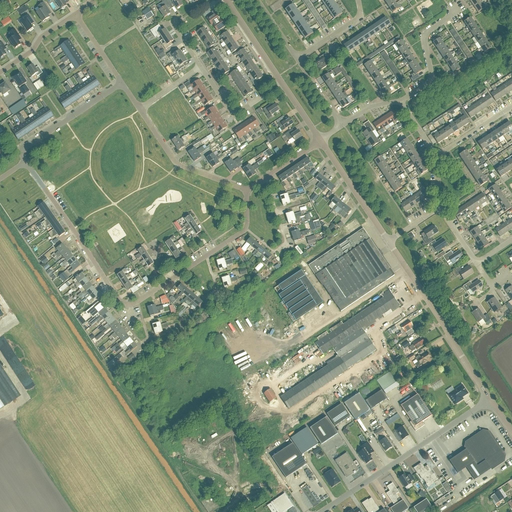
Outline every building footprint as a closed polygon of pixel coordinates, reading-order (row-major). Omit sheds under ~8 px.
[(67,6),(65,5),(68,3),(65,0),(59,0),(56,2),(61,10),(62,9),(63,10),(65,9),(65,8),(67,6)] [(161,1),(162,3),(160,4),(163,8),(159,10),(164,18),(170,14),(166,7),(169,5),(166,0),(165,0),(158,0),(157,1),(159,3),(161,1)] [(166,0),(169,5),(173,3),(177,9),(183,5),(179,0),(175,0),(174,1),(173,0),(166,0)] [(327,10),(335,4),(332,0),(331,0),(324,5),(327,10)] [(389,0),(386,3),(389,8),(395,4),(393,1),(394,0),(389,0)] [(481,2),(474,7),(478,13),(485,8),(488,6),(486,4),(484,0),(481,2)] [(398,2),(395,4),(389,8),(392,13),(399,9),(397,6),(399,4),(398,2)] [(49,18),(48,16),(51,14),(48,10),(44,3),(38,7),(40,11),(37,13),(43,22),(45,22),(46,21),(46,20),(49,18)] [(288,15),(297,9),(293,4),(285,10),(288,15)] [(330,14),(339,9),(335,4),(327,10),(330,14)] [(28,10),(25,7),(18,11),(21,15),(28,10)] [(147,20),(154,16),(148,8),(142,12),(147,20)] [(221,19),(218,16),(221,14),(217,9),(211,13),(213,15),(207,19),(212,26),(213,25),(217,31),(226,25),(222,18),(221,19)] [(292,19),(300,14),(297,9),(288,15),(292,19)] [(339,9),(330,14),(334,19),(342,14),(339,9)] [(295,24),(303,19),(300,14),(292,19),(295,24)] [(33,30),(31,25),(34,24),(34,23),(28,15),(23,19),(25,22),(21,24),(27,32),(29,31),(30,32),(33,30)] [(12,23),(8,18),(1,23),(4,28),(12,23)] [(381,21),(385,28),(390,24),(386,18),(381,21)] [(467,27),(474,23),(470,18),(464,22),(466,25),(463,27),(465,29),(467,27)] [(298,29),(306,24),(303,19),(295,24),(298,29)] [(380,31),(385,28),(381,21),(375,25),(380,31)] [(471,32),(477,28),(474,23),(467,27),(471,32)] [(301,34),(309,28),(306,24),(298,29),(301,34)] [(160,36),(163,39),(169,35),(165,29),(163,31),(159,25),(150,31),(155,38),(157,37),(158,38),(160,36)] [(374,35),(380,31),(375,25),(370,28),(374,35)] [(208,33),(210,32),(208,29),(206,31),(204,27),(196,32),(200,38),(208,33)] [(309,28),(301,34),(305,39),(313,33),(309,28)] [(369,38),(374,35),(370,28),(365,32),(369,38)] [(474,37),(480,33),(477,28),(471,32),(474,37)] [(21,45),(18,41),(21,40),(20,38),(14,30),(9,33),(13,38),(9,40),(15,49),(21,45)] [(224,42),(231,37),(227,32),(220,37),(222,40),(220,41),(222,44),(224,42)] [(364,42),(369,38),(365,32),(360,35),(364,42)] [(210,36),(208,33),(200,38),(204,44),(213,37),(211,35),(210,36)] [(477,43),(484,38),(480,33),(474,37),(477,43)] [(169,35),(163,39),(165,43),(162,45),(166,50),(172,45),(171,43),(173,41),(169,35)] [(359,45),(364,42),(360,35),(355,39),(359,45)] [(213,37),(204,44),(208,49),(215,44),(213,41),(215,40),(213,37)] [(226,49),(235,43),(231,37),(224,42),(226,45),(224,47),(226,49)] [(433,43),(436,48),(443,44),(441,41),(443,40),(441,37),(433,43)] [(481,48),(487,43),(484,38),(477,43),(481,48)] [(354,49),(359,45),(355,39),(349,42),(354,49)] [(398,50),(405,46),(401,40),(395,45),(398,50)] [(64,53),(73,46),(69,41),(60,47),(55,50),(56,52),(61,49),(64,53)] [(348,52),(354,49),(349,42),(344,46),(348,52)] [(235,43),(226,49),(227,52),(229,50),(231,54),(239,49),(235,43)] [(491,48),(487,43),(481,48),(483,51),(481,52),(482,54),(491,48)] [(440,53),(446,49),(443,44),(436,48),(440,53)] [(62,62),(77,52),(73,46),(64,53),(67,56),(61,60),(62,62)] [(402,55),(408,51),(405,46),(398,50),(402,55)] [(211,59),(220,53),(218,51),(217,52),(214,48),(207,53),(211,59)] [(448,48),(446,49),(440,53),(443,58),(450,54),(448,51),(449,50),(448,48)] [(240,60),(248,55),(244,49),(236,54),(238,57),(237,58),(238,61),(240,60)] [(176,61),(183,56),(180,51),(176,53),(174,50),(167,55),(170,60),(174,57),(176,61)] [(405,60),(412,56),(408,51),(402,55),(405,60)] [(77,52),(62,62),(64,64),(69,60),(72,64),(81,58),(77,52)] [(215,65),(222,60),(220,57),(222,55),(220,53),(211,59),(215,65)] [(328,57),(326,53),(322,56),(323,58),(315,63),(320,71),(328,65),(327,64),(331,61),(331,62),(334,59),(331,55),(328,57)] [(447,63),(453,59),(450,54),(443,58),(447,63)] [(242,66),(251,60),(248,55),(240,60),(242,63),(240,64),(242,66)] [(183,56),(176,61),(178,64),(175,67),(178,72),(186,67),(184,64),(187,61),(183,56)] [(409,65),(415,61),(412,56),(405,60),(409,65)] [(81,58),(72,64),(74,68),(69,72),(70,74),(76,70),(85,64),(81,58)] [(453,59),(447,63),(450,68),(456,64),(454,61),(456,60),(455,58),(453,59)] [(364,65),(367,71),(374,66),(372,63),(374,61),(373,59),(364,65)] [(218,70),(227,64),(226,62),(224,63),(222,60),(215,65),(218,70)] [(248,71),(255,66),(251,60),(242,66),(244,69),(245,68),(248,71)] [(412,70),(418,66),(415,61),(409,65),(412,70)] [(227,64),(218,70),(222,76),(230,71),(227,68),(229,67),(227,64)] [(456,64),(450,68),(454,74),(460,69),(456,64)] [(37,70),(33,65),(32,65),(31,65),(30,66),(30,67),(28,68),(31,73),(29,74),(32,77),(33,76),(36,74),(37,77),(43,73),(39,68),(37,70)] [(371,76),(377,71),(375,68),(377,67),(376,65),(374,66),(367,71),(371,76)] [(250,77),(259,71),(255,66),(248,71),(250,74),(248,75),(250,77)] [(422,71),(418,66),(412,70),(414,73),(411,75),(412,78),(410,79),(413,82),(420,78),(417,74),(422,71)] [(341,72),(344,71),(341,67),(339,68),(338,67),(333,70),(337,76),(341,72)] [(233,80),(243,74),(241,72),(239,73),(237,70),(230,74),(233,80)] [(374,81),(381,76),(379,73),(381,72),(379,70),(377,71),(371,76),(374,81)] [(92,78),(88,80),(94,89),(100,85),(94,76),(93,76),(90,71),(88,72),(92,78)] [(259,71),(250,77),(251,80),(253,79),(255,82),(263,77),(259,71)] [(322,78),(325,83),(332,79),(330,76),(332,74),(331,72),(328,74),(322,78)] [(27,83),(21,73),(16,77),(15,76),(12,78),(14,81),(15,81),(19,88),(22,86),(22,87),(19,89),(24,95),(30,91),(25,85),(24,84),(27,83)] [(237,86),(245,81),(243,78),(244,77),(243,74),(233,80),(237,86)] [(43,85),(50,81),(47,75),(40,79),(43,85)] [(378,86),(384,82),(382,78),(384,77),(383,75),(381,76),(374,81),(378,86)] [(88,93),(94,89),(88,80),(84,83),(80,77),(78,79),(88,93)] [(82,97),(88,93),(78,79),(76,80),(80,85),(76,88),(82,97)] [(329,88),(335,84),(332,79),(325,83),(329,88)] [(33,84),(37,90),(43,86),(39,80),(33,84)] [(194,91),(203,85),(199,80),(191,86),(190,85),(186,87),(188,90),(192,87),(193,88),(194,90),(194,91)] [(241,91),(250,85),(248,83),(247,84),(245,81),(237,86),(241,91)] [(332,93),(339,89),(337,86),(339,85),(338,82),(335,84),(329,88),(332,93)] [(381,91),(388,87),(384,82),(378,86),(381,91)] [(507,94),(511,90),(511,88),(508,82),(502,86),(507,94)] [(10,91),(5,83),(2,86),(1,85),(0,85),(0,90),(3,95),(10,91)] [(69,85),(67,86),(77,101),(82,97),(76,88),(72,91),(69,85)] [(198,96),(206,90),(203,85),(194,91),(194,90),(192,91),(190,92),(191,95),(195,92),(197,95),(198,96)] [(250,85),(241,91),(245,97),(252,92),(250,89),(252,88),(250,85)] [(390,85),(388,87),(381,91),(385,96),(391,92),(389,89),(391,87),(390,85)] [(71,105),(77,101),(67,86),(65,88),(69,93),(65,96),(71,105)] [(501,98),(507,94),(502,86),(496,90),(501,98)] [(336,98),(342,94),(339,89),(332,93),(336,98)] [(201,101),(209,95),(206,90),(198,96),(197,95),(193,97),(194,100),(198,97),(200,100),(201,101)] [(495,102),(501,98),(496,90),(490,94),(495,102)] [(65,109),(71,105),(65,96),(61,98),(57,93),(55,94),(59,100),(65,109)] [(339,104),(345,99),(344,97),(346,95),(344,93),(342,94),(336,98),(339,104)] [(213,100),(209,95),(201,101),(200,100),(196,102),(197,104),(198,105),(202,102),(204,106),(213,100)] [(483,99),(488,107),(494,103),(489,95),(483,99)] [(345,99),(339,104),(342,109),(349,104),(345,99)] [(482,111),(488,107),(483,99),(477,103),(482,111)] [(41,112),(47,121),(50,119),(53,117),(47,108),(43,102),(41,103),(45,109),(41,112)] [(476,114),(482,111),(477,103),(471,107),(476,114)] [(18,104),(12,108),(16,113),(21,109),(18,104)] [(272,107),(271,105),(263,110),(267,116),(270,114),(272,116),(280,110),(276,105),(272,107)] [(209,118),(217,112),(214,107),(205,112),(201,114),(202,116),(206,114),(208,117),(209,118)] [(470,118),(476,114),(471,107),(465,111),(470,118)] [(34,109),(32,110),(42,125),(45,123),(47,121),(41,112),(37,114),(34,109)] [(39,126),(42,125),(32,110),(30,111),(34,117),(30,119),(36,128),(39,126)] [(459,120),(464,127),(469,123),(467,120),(469,119),(463,110),(459,112),(462,116),(462,115),(463,117),(459,120)] [(393,122),(394,121),(397,119),(399,122),(401,120),(399,117),(398,118),(393,111),(388,114),(393,122)] [(212,123),(220,117),(217,112),(209,118),(208,117),(204,119),(205,121),(209,119),(211,122),(212,123)] [(396,124),(394,121),(393,122),(388,114),(383,117),(388,125),(392,123),(394,125),(396,124)] [(36,128),(30,119),(26,122),(22,116),(20,118),(30,132),(34,130),(36,128)] [(215,128),(224,122),(220,117),(212,123),(211,122),(207,124),(209,126),(213,124),(215,127),(215,128)] [(254,129),(253,130),(256,134),(258,132),(255,128),(259,126),(254,117),(248,121),(254,129)] [(384,128),(388,125),(383,117),(378,121),(383,128),(382,129),(384,132),(386,130),(384,128)] [(22,124),(18,127),(25,136),(29,133),(30,132),(20,118),(18,119),(22,124)] [(282,119),(276,122),(281,129),(282,131),(285,129),(294,124),(290,118),(284,122),(282,119)] [(464,127),(459,120),(456,121),(454,119),(452,120),(454,123),(458,130),(464,127)] [(250,131),(253,130),(254,129),(248,121),(243,124),(249,132),(248,133),(251,137),(253,135),(250,131)] [(379,131),(382,129),(383,128),(378,121),(373,124),(378,131),(377,132),(379,135),(381,134),(379,131)] [(215,128),(215,127),(211,129),(211,130),(212,131),(216,129),(219,133),(223,130),(227,127),(224,122),(215,128)] [(375,131),(368,122),(363,125),(366,129),(367,129),(368,131),(367,132),(366,131),(363,133),(372,147),(379,143),(372,133),(375,131)] [(458,130),(454,123),(451,125),(450,123),(448,124),(449,126),(448,127),(453,134),(458,130)] [(24,136),(25,136),(18,127),(14,130),(11,124),(9,125),(13,131),(12,131),(19,140),(24,136)] [(249,132),(243,124),(239,127),(244,136),(243,136),(246,140),(248,139),(245,135),(248,133),(249,132)] [(453,134),(448,127),(446,128),(444,126),(442,127),(444,130),(443,130),(448,137),(453,134)] [(508,133),(504,126),(499,129),(503,136),(506,134),(508,133)] [(240,138),(243,136),(244,136),(239,127),(233,131),(239,139),(238,139),(241,143),(243,142),(240,138)] [(440,132),(438,129),(436,130),(438,133),(438,134),(443,141),(448,137),(443,130),(440,132)] [(498,140),(503,136),(499,129),(493,133),(498,140)] [(298,131),(292,135),(290,131),(285,135),(289,141),(293,138),(295,141),(302,136),(298,131)] [(431,134),(438,144),(443,141),(438,134),(435,136),(433,133),(431,134)] [(500,142),(498,140),(493,133),(488,136),(493,143),(496,141),(498,144),(500,142)] [(177,137),(172,141),(175,146),(181,142),(187,138),(186,136),(185,135),(181,138),(182,139),(179,140),(177,137)] [(493,143),(488,136),(483,139),(488,146),(491,145),(493,143)] [(181,142),(175,146),(179,151),(184,147),(182,144),(189,140),(187,138),(181,142)] [(403,149),(410,144),(407,139),(400,144),(402,147),(400,148),(401,150),(403,149)] [(490,149),(488,146),(483,139),(478,143),(482,150),(485,148),(487,151),(490,149)] [(407,154),(414,149),(410,144),(403,149),(405,152),(403,153),(405,156),(407,154)] [(191,157),(204,149),(202,147),(197,151),(195,148),(188,152),(191,157)] [(207,147),(204,149),(191,157),(194,162),(201,158),(199,155),(208,149),(207,147)] [(410,159),(417,155),(414,149),(407,154),(410,159)] [(269,150),(263,154),(265,157),(266,156),(268,158),(273,155),(269,150)] [(463,161),(470,156),(466,151),(459,155),(463,161)] [(213,154),(206,158),(210,163),(222,155),(221,153),(215,157),(213,154)] [(217,160),(222,157),(223,156),(222,155),(210,163),(213,168),(219,163),(217,160)] [(414,165),(421,160),(417,155),(410,159),(412,162),(410,164),(412,166),(414,165)] [(463,161),(466,166),(473,161),(471,158),(473,157),(471,155),(470,156),(463,161)] [(385,162),(384,161),(381,156),(374,161),(378,166),(385,162)] [(228,168),(240,160),(239,158),(233,162),(231,159),(224,164),(228,168)] [(305,167),(304,167),(307,171),(309,170),(307,166),(311,163),(308,158),(302,162),(305,167)] [(240,160),(228,168),(231,173),(238,169),(236,166),(240,163),(241,162),(240,160)] [(388,167),(386,163),(388,162),(386,160),(384,161),(385,162),(378,166),(381,171),(388,167)] [(415,171),(424,165),(421,160),(414,165),(416,168),(413,169),(415,171)] [(469,171),(476,166),(475,163),(477,162),(476,160),(473,161),(466,166),(469,171)] [(301,170),(304,167),(305,167),(302,162),(296,166),(299,171),(298,171),(301,175),(303,174),(301,170)] [(511,170),(506,163),(504,165),(502,162),(499,164),(501,167),(506,174),(511,170)] [(251,167),(249,164),(243,169),(246,174),(259,165),(257,163),(251,167)] [(259,165),(246,174),(249,178),(256,174),(254,171),(260,167),(259,165)] [(391,172),(389,169),(391,167),(390,165),(388,167),(381,171),(384,177),(391,172)] [(424,165),(415,171),(418,177),(421,175),(428,170),(424,165)] [(473,176),(480,172),(478,169),(481,167),(479,165),(477,167),(476,166),(469,171),(473,176)] [(295,174),(298,171),(299,171),(296,166),(290,170),(293,175),(295,179),(298,178),(295,174)] [(500,177),(506,174),(501,167),(496,170),(500,177)] [(289,178),(293,175),(290,170),(284,173),(288,178),(287,179),(290,183),(292,182),(289,178)] [(476,181),(483,177),(481,174),(484,172),(483,170),(480,172),(473,176),(476,181)] [(384,177),(388,182),(395,177),(391,172),(384,177)] [(283,181),(287,179),(288,178),(284,173),(278,177),(282,182),(281,183),(284,187),(286,186),(283,181)] [(321,184),(324,179),(319,174),(315,179),(319,182),(316,186),(318,188),(322,184),(321,184)] [(398,182),(396,179),(398,178),(397,176),(395,177),(388,182),(391,187),(398,182)] [(485,176),(484,177),(483,177),(476,181),(480,187),(487,182),(485,179),(486,178),(485,176)] [(326,188),(330,183),(324,179),(321,184),(322,184),(325,187),(322,191),(324,192),(327,189),(326,188)] [(398,182),(391,187),(395,192),(402,188),(400,184),(403,183),(401,180),(398,182)] [(326,188),(327,189),(330,191),(327,195),(329,197),(333,193),(332,192),(336,188),(330,183),(326,188)] [(492,196),(500,190),(496,185),(488,190),(491,194),(488,195),(489,197),(492,196)] [(418,193),(423,201),(429,197),(424,189),(418,193)] [(496,201),(503,196),(500,190),(492,196),(494,199),(492,201),(493,203),(496,201)] [(417,205),(423,201),(418,193),(412,197),(417,205)] [(481,204),(485,202),(487,205),(489,204),(482,194),(476,197),(481,204)] [(500,207),(507,202),(503,196),(496,201),(498,205),(496,207),(497,209),(500,207)] [(294,197),(281,201),(283,206),(286,205),(287,205),(287,204),(290,203),(290,201),(295,199),(294,197)] [(335,197),(331,202),(335,205),(332,209),(333,210),(334,211),(337,207),(337,206),(340,201),(335,197)] [(411,209),(417,205),(412,197),(406,201),(411,209)] [(481,204),(476,197),(471,201),(475,208),(479,205),(481,209),(483,207),(481,204)] [(340,201),(337,206),(337,207),(341,209),(337,213),(340,215),(343,211),(342,210),(346,206),(340,201)] [(405,213),(411,209),(406,201),(400,205),(405,213)] [(475,208),(471,201),(465,205),(469,212),(470,212),(473,209),(476,213),(478,211),(475,208)] [(501,215),(511,208),(507,202),(500,207),(502,211),(500,213),(501,215)] [(34,214),(36,216),(48,208),(44,203),(38,207),(40,209),(37,211),(38,211),(34,214)] [(472,215),(470,212),(469,212),(465,205),(459,209),(464,216),(467,213),(470,217),(472,215)] [(343,211),(340,215),(343,218),(345,219),(348,215),(351,210),(346,206),(342,210),(343,211)] [(48,208),(36,216),(38,219),(44,215),(45,217),(51,213),(48,208)] [(466,219),(464,216),(459,209),(453,213),(458,220),(462,217),(464,220),(466,219)] [(51,213),(45,217),(47,220),(41,224),(43,226),(54,218),(51,213)] [(300,215),(287,219),(288,224),(289,224),(292,224),(292,223),(293,223),(296,221),(295,219),(299,218),(300,217),(300,215)] [(187,223),(184,225),(185,227),(186,228),(189,225),(188,224),(193,221),(190,216),(185,219),(187,223)] [(51,225),(52,227),(58,223),(54,218),(43,226),(45,228),(51,225)] [(511,229),(511,226),(508,221),(506,222),(504,219),(502,221),(504,223),(502,225),(507,233),(511,229)] [(189,225),(186,228),(188,231),(189,233),(193,231),(192,230),(197,226),(193,221),(188,224),(189,225)] [(61,228),(58,223),(52,227),(54,230),(48,233),(50,236),(61,228)] [(507,233),(502,225),(500,226),(499,223),(496,225),(497,227),(498,226),(499,227),(495,230),(500,237),(507,233)] [(474,238),(481,233),(478,229),(481,227),(480,225),(469,232),(474,238)] [(193,231),(189,233),(191,236),(193,238),(196,236),(196,235),(201,232),(197,226),(192,230),(193,231)] [(432,241),(430,238),(438,232),(433,226),(424,232),(427,237),(423,239),(423,238),(422,239),(426,245),(432,241)] [(61,228),(50,236),(52,238),(55,236),(58,235),(59,237),(65,233),(61,228)] [(341,312),(394,275),(363,229),(309,266),(323,286),(341,312)] [(477,243),(485,238),(482,235),(485,233),(484,231),(481,233),(474,238),(477,243)] [(328,242),(338,235),(336,232),(326,239),(328,242)] [(305,233),(293,237),(294,242),(294,243),(297,242),(297,241),(298,241),(301,240),(301,237),(306,236),(305,233)] [(315,236),(307,238),(309,245),(317,243),(315,236)] [(170,240),(165,243),(169,249),(174,245),(173,244),(171,241),(175,239),(173,237),(170,239),(170,240)] [(485,238),(477,243),(481,249),(489,244),(486,240),(489,239),(488,237),(485,238)] [(252,247),(255,243),(250,238),(246,243),(250,246),(247,250),(249,252),(252,248),(252,247)] [(447,246),(442,239),(435,244),(433,241),(428,245),(434,254),(447,246)] [(174,245),(169,249),(172,254),(178,251),(177,250),(180,247),(178,244),(177,242),(173,244),(174,245)] [(257,252),(261,247),(255,243),(252,247),(252,248),(256,251),(252,254),(255,256),(258,252),(257,252)] [(54,259),(56,257),(66,249),(62,244),(56,249),(58,252),(55,255),(54,254),(51,256),(54,259)] [(141,256),(146,253),(143,247),(137,251),(140,255),(137,257),(138,259),(142,257),(141,256)] [(178,251),(172,254),(176,259),(181,256),(179,252),(182,250),(180,247),(177,250),(178,251)] [(262,256),(266,252),(261,247),(257,252),(258,252),(261,255),(258,259),(260,261),(263,257),(262,256)] [(63,258),(70,253),(66,249),(56,257),(58,259),(61,256),(63,258)] [(438,259),(441,257),(446,254),(444,251),(439,254),(436,256),(438,259)] [(463,257),(459,251),(451,256),(448,253),(443,257),(446,262),(450,260),(453,264),(463,257)] [(262,256),(263,257),(266,260),(263,263),(265,265),(269,261),(268,261),(272,256),(266,252),(262,256)] [(64,265),(73,257),(70,253),(63,258),(65,260),(62,263),(64,265)] [(145,262),(150,258),(146,253),(141,256),(142,257),(144,260),(140,262),(142,265),(145,263),(145,262)] [(44,265),(49,261),(46,256),(41,260),(44,265)] [(71,267),(77,262),(73,257),(64,265),(65,267),(69,264),(71,267)] [(145,262),(145,263),(147,265),(144,268),(146,270),(149,268),(149,267),(154,264),(150,258),(145,262)] [(77,262),(71,267),(73,269),(69,272),(71,274),(74,271),(81,266),(77,262)] [(230,262),(218,266),(219,271),(219,270),(220,271),(222,270),(223,270),(223,269),(227,268),(226,266),(231,264),(230,262)] [(473,273),(469,266),(461,271),(459,268),(454,271),(457,276),(460,274),(463,279),(473,273)] [(126,277),(125,276),(123,273),(127,271),(125,269),(122,271),(122,272),(117,275),(120,281),(126,277)] [(322,302),(305,276),(301,271),(274,289),(279,296),(296,320),(322,302)] [(76,286),(85,278),(81,274),(75,279),(77,281),(74,284),(76,286)] [(129,283),(129,282),(127,279),(130,277),(129,274),(125,276),(126,277),(120,281),(124,286),(129,283)] [(89,282),(85,278),(76,286),(77,288),(81,285),(83,288),(89,282)] [(135,285),(137,288),(144,284),(142,281),(141,281),(139,279),(136,281),(138,283),(135,285)] [(129,283),(124,286),(128,292),(133,288),(130,284),(134,282),(132,280),(129,282),(129,283)] [(236,282),(235,280),(223,283),(224,288),(225,289),(227,288),(227,287),(228,287),(232,286),(231,283),(236,282)] [(483,287),(478,280),(472,285),(470,282),(463,286),(467,292),(470,289),(473,293),(483,287)] [(83,295),(92,287),(89,282),(83,288),(85,290),(81,293),(83,295)] [(183,293),(187,289),(181,284),(177,289),(181,292),(178,296),(179,297),(180,298),(183,294),(183,293)] [(90,296),(96,291),(92,287),(83,295),(84,297),(88,294),(90,296)] [(188,298),(192,293),(187,289),(183,293),(183,294),(187,297),(183,300),(185,302),(189,299),(188,298)] [(96,291),(90,296),(92,299),(88,302),(90,303),(93,301),(100,296),(96,291)] [(396,309),(400,306),(389,291),(382,296),(383,298),(343,325),(341,322),(330,330),(331,333),(328,335),(327,332),(317,338),(319,341),(316,343),(324,354),(332,348),(338,356),(327,363),(328,365),(281,397),(289,409),(348,370),(347,369),(349,368),(353,366),(376,350),(372,344),(362,329),(395,307),(396,309)] [(170,293),(166,295),(173,304),(179,297),(178,296),(177,295),(174,298),(170,293)] [(193,302),(197,298),(192,293),(188,298),(189,299),(192,301),(189,305),(191,307),(194,303),(193,302)] [(169,302),(165,296),(161,297),(162,304),(169,302)] [(193,302),(194,303),(197,306),(194,310),(196,311),(199,308),(199,307),(203,302),(197,298),(193,302)] [(501,307),(495,298),(487,303),(494,313),(499,309),(502,314),(508,310),(507,309),(505,306),(505,305),(501,307)] [(98,313),(104,308),(101,304),(95,309),(91,312),(93,314),(96,311),(98,313)] [(98,320),(108,312),(104,308),(98,313),(93,317),(95,319),(89,324),(91,327),(98,320)] [(162,308),(149,312),(150,317),(151,317),(154,316),(153,316),(154,316),(154,315),(158,314),(157,312),(162,311),(162,308)] [(479,309),(472,313),(478,323),(483,320),(485,324),(486,323),(487,326),(491,323),(490,321),(491,320),(487,314),(484,317),(479,309)] [(105,322),(112,317),(108,312),(98,320),(100,322),(104,319),(105,322)] [(81,317),(78,319),(83,326),(86,323),(81,317)] [(106,329),(115,321),(112,317),(105,322),(107,324),(104,327),(106,329)] [(113,330),(119,325),(115,321),(106,329),(107,331),(111,328),(113,330)] [(410,322),(409,321),(406,324),(405,323),(401,326),(408,336),(414,332),(412,329),(413,328),(413,327),(413,326),(411,324),(412,324),(411,322),(410,322)] [(113,338),(122,330),(119,325),(113,330),(115,333),(111,336),(113,338)] [(162,332),(166,331),(165,329),(167,328),(166,326),(154,329),(155,334),(155,335),(158,334),(158,333),(159,333),(162,332)] [(120,339),(126,334),(122,330),(113,338),(114,340),(118,337),(120,339)] [(120,346),(130,338),(126,334),(120,339),(122,341),(118,344),(120,346)] [(127,348),(133,343),(130,338),(120,346),(122,348),(125,345),(127,348)] [(424,343),(421,339),(417,342),(416,341),(413,344),(409,347),(412,352),(416,349),(417,350),(420,348),(419,346),(424,343)] [(133,343),(127,348),(129,350),(126,353),(127,355),(131,352),(137,347),(133,343)] [(426,360),(431,357),(428,353),(421,358),(419,355),(415,358),(418,362),(415,365),(417,368),(427,362),(426,360)] [(0,409),(21,396),(0,364),(0,409)] [(390,372),(376,381),(385,394),(399,385),(390,372)] [(431,386),(434,390),(443,384),(440,379),(431,386)] [(460,399),(468,394),(462,385),(448,395),(455,405),(461,401),(460,399)] [(359,392),(362,396),(370,392),(367,387),(359,392)] [(269,403),(276,398),(271,389),(263,394),(269,403)] [(371,410),(387,399),(382,390),(365,401),(371,410)] [(367,417),(372,414),(359,394),(344,404),(355,420),(365,414),(367,417)] [(425,425),(422,422),(432,416),(418,395),(401,406),(411,422),(409,423),(415,431),(425,425)] [(335,427),(350,417),(342,404),(327,414),(335,427)] [(385,422),(387,426),(400,417),(397,413),(385,422)] [(338,434),(327,417),(310,428),(321,445),(338,434)] [(402,440),(409,436),(402,426),(396,431),(402,440)] [(385,430),(382,427),(374,432),(377,436),(385,430)] [(302,455),(318,445),(307,428),(291,439),(302,455)] [(504,455),(498,447),(489,433),(483,432),(466,443),(465,449),(466,450),(449,461),(458,473),(466,468),(475,480),(503,461),(504,455)] [(386,451),(392,447),(386,438),(379,442),(386,451)] [(361,447),(363,450),(357,454),(362,461),(363,461),(366,464),(372,460),(369,455),(374,452),(368,443),(364,445),(361,447)] [(286,479),(307,465),(293,444),(272,458),(286,479)] [(340,458),(342,461),(337,464),(345,476),(350,473),(351,475),(353,473),(354,474),(355,473),(355,472),(358,470),(346,454),(340,458)] [(433,483),(438,480),(434,474),(433,474),(430,470),(427,472),(421,464),(414,469),(418,474),(419,474),(422,479),(423,479),(426,484),(424,485),(427,489),(429,490),(435,485),(433,483)] [(324,476),(324,477),(329,484),(332,487),(340,482),(337,477),(336,478),(335,476),(335,475),(332,470),(324,476)] [(407,477),(405,475),(399,479),(405,487),(411,483),(410,482),(414,480),(411,475),(407,477)] [(398,503),(396,500),(398,498),(396,494),(399,493),(392,483),(387,487),(390,491),(386,494),(392,502),(394,506),(390,509),(392,511),(403,511),(408,509),(403,500),(398,503)] [(500,502),(504,498),(499,490),(494,494),(500,502)] [(284,511),(293,507),(284,494),(271,503),(277,511),(284,511)] [(494,494),(490,496),(496,504),(500,502),(494,494)] [(367,511),(370,511),(373,511),(386,511),(384,509),(379,511),(378,511),(377,510),(379,509),(376,505),(375,505),(373,503),(374,502),(371,498),(368,500),(362,503),(367,511)] [(416,511),(425,511),(432,508),(426,499),(414,508),(416,511)]
